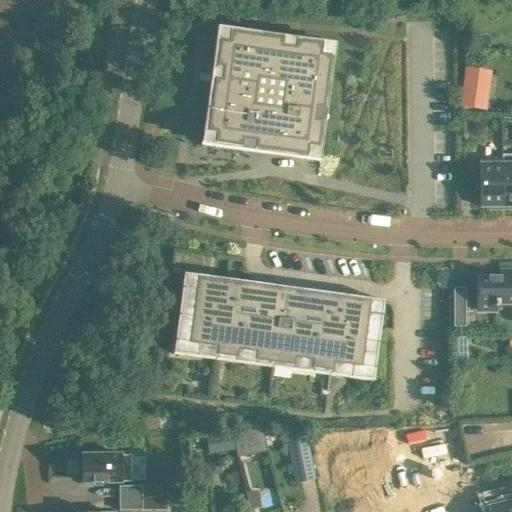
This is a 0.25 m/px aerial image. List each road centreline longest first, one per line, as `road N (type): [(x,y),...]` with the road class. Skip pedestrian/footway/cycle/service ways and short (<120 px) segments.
road 1 (residential): [(116,186),(339,231),(511,236)]
road 2 (residential): [(116,186),(35,365),(0,493)]
road 3 (residential): [(143,0),(116,186)]
